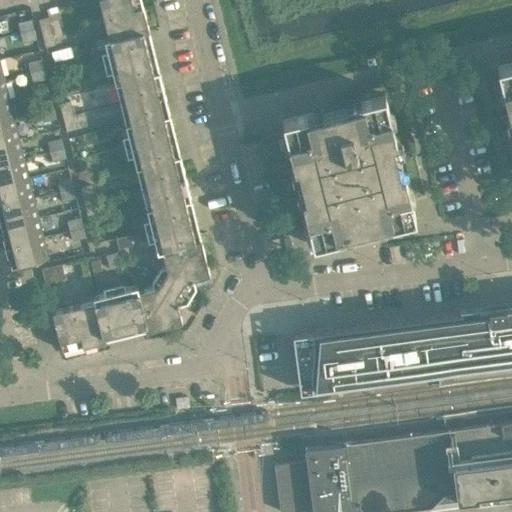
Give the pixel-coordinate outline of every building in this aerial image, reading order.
[(148,51),(143,31),(148,29),(143,6),(133,9),(131,0),(99,0),(109,37),(104,38),(106,47),(120,102),(164,91),(156,58),(150,60),(149,55),(137,58),(136,54),(148,51)] [(38,19),(45,46),(55,44),(49,16),(38,19)] [(31,19),(18,22),(20,32),(34,28),(31,19)] [(34,28),(20,32),(22,42),(36,38),(34,28)] [(104,38),(94,41),(97,49),(106,47),(104,38)] [(44,68),(41,58),(40,59),(38,48),(20,53),(23,63),(28,62),(30,71),(44,68)] [(511,62),(497,66),(508,113),(511,111),(511,62)] [(44,68),(30,71),(32,81),(46,78),(44,68)] [(0,99),(8,98),(4,78),(0,78),(0,99)] [(158,142),(157,138),(169,135),(166,126),(172,124),(167,104),(164,91),(120,102),(141,186),(185,176),(177,142),(171,144),(170,139),(158,142)] [(400,172),(392,142),(396,141),(384,94),(360,100),(361,104),(324,113),(323,110),(282,120),(294,166),(297,165),(305,196),(301,196),(313,243),(353,233),(352,229),(362,227),(363,230),(415,217),(404,171),(400,172)] [(0,120),(13,118),(8,98),(0,99),(0,120)] [(51,98),(37,101),(40,111),(53,108),(51,98)] [(69,100),(59,103),(63,116),(73,113),(69,100)] [(53,108),(40,111),(42,121),(56,117),(53,108)] [(73,113),(63,116),(66,130),(76,128),(73,113)] [(0,141),(18,137),(13,118),(0,120),(0,141)] [(18,137),(0,141),(0,162),(23,157),(18,137)] [(47,141),(50,150),(63,147),(61,138),(47,141)] [(63,147),(50,150),(52,161),(66,157),(63,147)] [(23,157),(0,162),(0,183),(28,177),(23,157)] [(185,176),(141,186),(157,251),(162,249),(166,269),(162,276),(191,293),(195,286),(193,277),(209,273),(200,237),(195,239),(191,223),(180,226),(179,222),(190,219),(187,210),(193,209),(185,176)] [(28,177),(0,183),(0,204),(33,197),(28,177)] [(71,177),(57,181),(59,190),(73,187),(71,177)] [(90,184),(80,186),(84,200),(94,198),(90,184)] [(73,187),(59,190),(62,200),(76,197),(73,187)] [(33,197),(0,204),(0,223),(1,226),(38,217),(33,197)] [(94,198),(84,200),(87,214),(97,212),(94,198)] [(38,217),(1,226),(4,241),(3,241),(4,245),(4,246),(43,236),(38,217)] [(81,217),(67,220),(69,230),(83,226),(81,217)] [(83,226),(69,230),(72,240),(85,236),(83,226)] [(132,244),(130,234),(116,237),(118,247),(132,244)] [(43,236),(4,246),(4,247),(5,247),(6,251),(7,250),(11,267),(48,257),(43,236)] [(116,252),(106,254),(109,268),(119,265),(116,252)] [(100,259),(90,261),(92,271),(102,268),(100,259)] [(61,263),(41,268),(45,282),(65,277),(61,263)] [(94,300),(52,310),(59,340),(80,335),(83,344),(106,339),(104,333),(120,329),(117,318),(121,317),(124,328),(144,323),(145,329),(181,320),(177,303),(186,301),(191,293),(162,276),(158,284),(138,289),(137,284),(92,295),(94,300)] [(460,311),(334,327),(292,333),(300,391),(333,386),(511,362),(511,304),(480,308),(479,305),(460,307),(460,311)] [(189,396),(176,397),(176,403),(177,408),(190,406),(189,402),(189,396)] [(511,420),(304,447),(306,459),(274,463),(281,511),(312,507),(312,511),(382,511),(431,506),(444,493),(447,492),(455,491),(457,499),(511,491),(511,420)]
